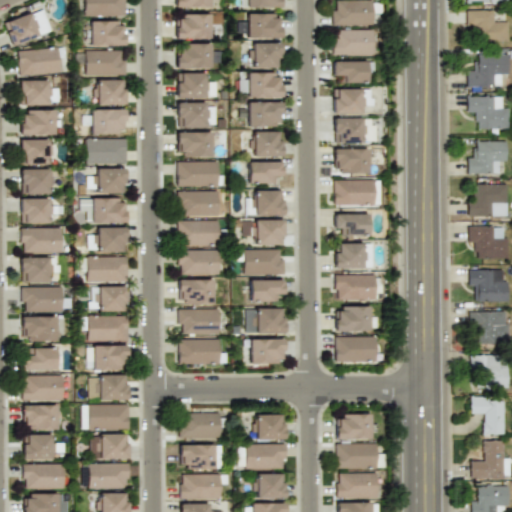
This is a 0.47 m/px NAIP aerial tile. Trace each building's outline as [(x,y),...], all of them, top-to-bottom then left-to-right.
[(122,0),(80,0),(80,15),(122,15),(122,0)] [(370,12),(378,12),(378,0),(329,0),(329,24),(370,24),(370,12)] [(49,30),(38,1),(6,14),(9,22),(0,26),(8,46),(49,30)] [(473,41),(505,41),(504,19),(494,19),(494,8),(463,8),(464,29),(473,29),(473,41)] [(277,38),(277,11),(243,11),(243,21),(234,21),(234,38),(277,38)] [(219,26),(208,26),(208,13),(172,13),(172,38),(219,38),(219,26)] [(122,45),(122,19),(82,19),(82,45),(122,45)] [(329,54),(370,54),(370,29),(329,29),(329,54)] [(173,68),(215,67),(215,52),(207,52),(207,42),(172,43),(173,68)] [(278,42),(247,42),(247,66),(278,66),(278,42)] [(61,72),(60,46),(14,49),(15,75),(61,72)] [(80,75),(123,75),(123,49),(80,49),(80,75)] [(505,53),(474,53),(474,66),(464,66),(464,86),(494,86),(494,76),(505,76),(505,53)] [(370,60),(329,60),(329,77),(338,77),(338,82),(370,82),(370,60)] [(208,71),(173,71),(173,97),(208,97),(208,71)] [(278,71),(237,71),(237,97),(278,97),(278,71)] [(123,104),(123,78),(92,78),(92,104),(123,104)] [(49,79),(16,79),(16,104),(49,104),(49,79)] [(329,87),(329,113),(362,113),(362,87),(329,87)] [(474,128),(505,128),(505,106),(496,106),(496,95),(464,95),(464,117),(474,117),(474,128)] [(279,101),(244,101),(244,126),(279,126),(279,101)] [(173,102),(173,126),(211,126),(211,102),(173,102)] [(51,134),(51,108),(16,108),(16,134),(51,134)] [(123,133),(123,108),(85,108),(85,117),(80,117),(80,124),(87,124),(87,133),(123,133)] [(329,142),(342,142),(373,142),(373,118),(329,118),(329,142)] [(208,156),(208,130),(173,130),(173,156),(208,156)] [(279,130),(248,130),(248,156),(279,156),(279,130)] [(82,163),(123,163),(123,137),(82,137),(82,163)] [(16,163),(49,163),(49,139),(16,139),(16,163)] [(493,173),(493,162),(503,162),(503,140),(475,140),(475,151),(464,151),(464,173),(493,173)] [(329,146),(329,173),(365,173),(365,146),(329,146)] [(173,186),(216,186),(216,161),(173,161),(173,186)] [(279,183),(279,161),(244,161),(244,183),(279,183)] [(123,192),(123,167),(93,167),(93,192),(123,192)] [(49,168),(17,168),(17,193),(49,193),(49,168)] [(329,204),(378,204),(378,179),(329,179),(329,204)] [(493,216),(493,205),(504,205),(504,183),(475,183),(475,194),(464,194),(464,216),(493,216)] [(280,215),(280,189),(251,189),(251,199),(242,199),(242,215),(280,215)] [(215,190),(173,190),(173,215),(215,215),(215,190)] [(87,222),(123,222),(123,197),(87,197),(87,222)] [(49,198),(16,198),(16,222),(49,222),(49,198)] [(365,234),(365,213),(330,213),(330,234),(365,234)] [(215,220),(173,220),(173,245),(215,245),(215,220)] [(280,220),(247,220),(247,243),(280,243),(280,220)] [(464,247),(475,247),(475,258),(504,258),(504,225),(464,225),(464,247)] [(58,252),(58,226),(16,226),(16,252),(58,252)] [(123,251),(123,226),(85,226),(85,251),(123,251)] [(368,242),(330,242),(330,268),(368,268),(368,242)] [(280,248),(239,248),(239,274),(280,274),(280,248)] [(173,274),(216,274),(216,249),(173,249),(173,274)] [(124,281),(124,256),(77,256),(77,268),(82,268),(82,281),(124,281)] [(16,281),(47,281),(47,270),(56,270),(56,257),(16,257),(16,281)] [(475,301),(505,301),(505,269),(465,269),(465,290),(475,290),(475,301)] [(330,299),(378,299),(378,274),(330,274),(330,299)] [(209,279),(175,279),(175,304),(209,304),(209,279)] [(280,279),(244,279),(244,301),(280,301),(280,279)] [(124,285),(89,285),(89,310),(124,310),(124,285)] [(17,286),(17,311),(68,311),(68,297),(58,297),(58,286),(17,286)] [(367,305),(331,305),(331,331),(367,331),(367,305)] [(281,307),(241,307),(241,333),(281,333),(281,307)] [(216,333),(216,308),(174,308),(174,333),(216,333)] [(504,344),(504,310),(466,310),(466,330),(475,330),(475,344),(504,344)] [(17,315),(17,340),(52,340),(52,315),(17,315)] [(124,315),(77,315),(77,339),(124,339),(124,315)] [(376,362),(376,335),(330,335),(330,362),(376,362)] [(281,337),(244,337),(244,364),(281,364),(281,337)] [(174,365),(222,365),(222,349),(214,349),(214,338),(174,338),(174,365)] [(82,370),(117,370),(117,363),(126,363),(126,344),(82,344),(82,370)] [(28,357),(18,357),(18,370),(54,370),(54,347),(28,347),(28,357)] [(504,354),(467,354),(467,375),(474,375),(474,387),(504,387),(504,354)] [(60,375),(18,375),(18,400),(60,400),(60,375)] [(125,400),(125,375),(86,375),(86,385),(95,385),(95,400),(125,400)] [(477,434),(501,434),(501,396),(466,396),(466,414),(477,414),(477,434)] [(58,430),(58,403),(19,403),(19,430),(58,430)] [(77,403),(77,429),(126,429),(126,403),(77,403)] [(175,439),(220,439),(220,412),(175,412),(175,439)] [(252,440),(281,440),(281,413),(252,413),(252,440)] [(332,413),(332,440),(368,440),(368,413),(332,413)] [(125,459),(125,433),(88,433),(88,459),(125,459)] [(19,460),(49,460),(49,434),(19,434),(19,460)] [(466,478),(503,478),(503,440),(477,440),(477,459),(466,459),(466,478)] [(233,455),(233,468),(282,468),(282,443),(241,443),(241,455),(233,455)] [(332,468),(381,468),(381,454),(373,454),(373,443),(332,443),(332,468)] [(217,460),(217,444),(176,444),(176,469),(209,469),(209,460),(217,460)] [(85,488),(126,488),(126,462),(85,462),(85,488)] [(60,463),(19,463),(19,488),(60,488),(60,463)] [(282,472),(252,472),(252,499),(282,499),(282,472)] [(332,472),(332,498),(374,498),(374,472),(332,472)] [(176,498),(217,498),(217,484),(224,484),(224,473),(176,473),(176,498)] [(467,511),(494,511),(505,511),(505,483),(477,483),(477,493),(467,493),(467,511)] [(19,511),(63,511),(63,492),(19,492),(19,511)] [(126,511),(126,492),(96,492),(96,511),(126,511)] [(246,511),(282,511),(282,501),(246,501),(246,511)] [(375,511),(375,501),(332,501),(332,511),(375,511)] [(176,511),(208,511),(208,502),(176,502),(176,511)]
